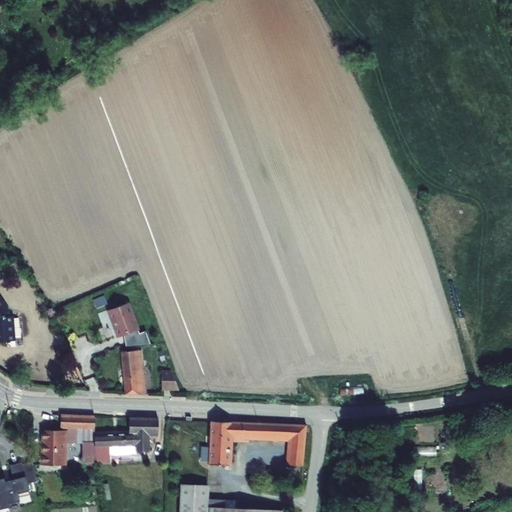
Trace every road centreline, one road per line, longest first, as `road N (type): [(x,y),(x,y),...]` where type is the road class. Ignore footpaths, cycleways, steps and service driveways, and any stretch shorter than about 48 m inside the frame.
road 1 (tertiary): [(4,393),(36,401),(324,412)]
road 2 (tertiary): [(324,412),(511,390)]
